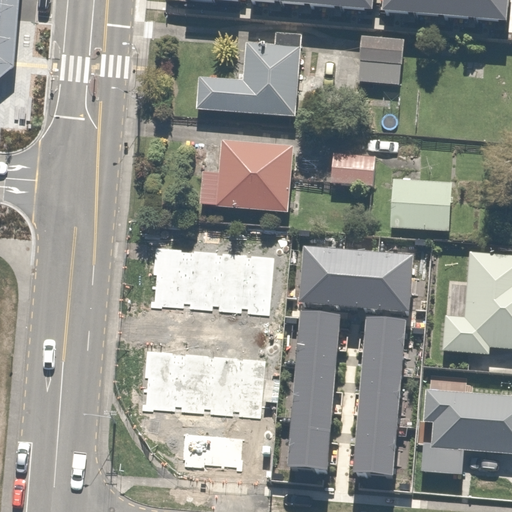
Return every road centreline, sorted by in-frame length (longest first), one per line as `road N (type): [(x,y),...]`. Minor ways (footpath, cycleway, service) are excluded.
road 1 (secondary): [(78,194),(53,511)]
road 2 (secondary): [(99,0),(78,194)]
